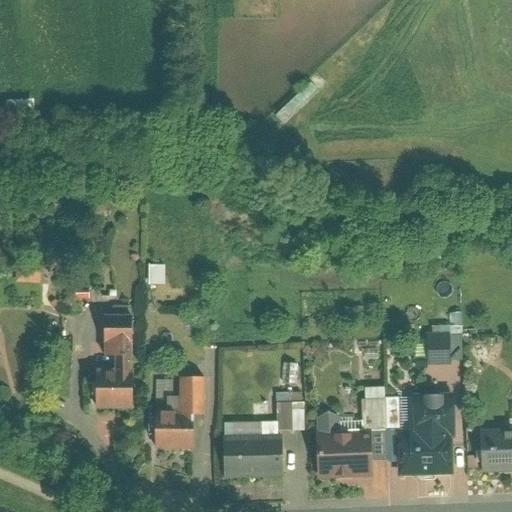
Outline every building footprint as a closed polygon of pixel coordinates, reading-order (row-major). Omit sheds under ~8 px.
[(159,282),(159,265),(148,265),(148,282),(159,282)] [(91,292),(79,292),(79,302),(91,302),(91,292)] [(118,353),(118,366),(99,367),(100,406),(133,406),(132,302),(107,303),(108,354),(118,353)] [(453,359),(464,358),(463,333),(452,334),(453,359)] [(453,359),(452,334),(430,335),(431,359),(453,359)] [(184,412),(208,411),(207,377),(183,377),(184,412)] [(415,393),(417,430),(400,430),(402,473),(453,471),(451,433),(455,433),(453,391),(415,393)] [(366,430),(388,429),(386,397),(365,398),(366,430)] [(400,397),(386,397),(388,429),(401,428),(400,397)] [(281,403),(282,429),(294,429),(294,407),(293,403),(281,403)] [(306,407),(294,407),(294,429),(306,428),(306,407)] [(157,418),(158,445),(194,444),(193,418),(157,418)] [(485,470),(511,468),(511,428),(483,430),(485,470)] [(321,476),(374,474),(372,431),(319,433),(321,476)] [(227,437),(229,474),(284,472),(283,435),(227,437)]
